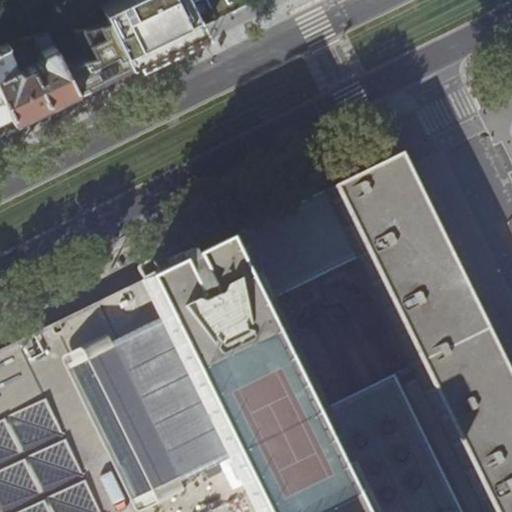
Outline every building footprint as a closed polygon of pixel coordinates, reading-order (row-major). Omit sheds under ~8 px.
[(111,0),(99,6),(105,18),(111,29),(128,64),(176,41),(201,28),(186,0),(111,0)] [(67,71),(76,90),(87,84),(128,64),(111,29),(78,38),(91,64),(67,71)] [(0,42),(0,92),(9,114),(13,121),(50,103),(76,90),(67,71),(48,31),(34,35),(42,51),(38,59),(39,61),(20,71),(16,67),(4,42),(0,42)] [(0,118),(2,117),(9,114),(0,92),(0,118)] [(0,511),(511,511),(511,370),(408,155),(329,191),(294,209),(251,227),(213,246),(190,257),(174,265),(135,284),(78,312),(12,345),(0,350),(0,511)]
